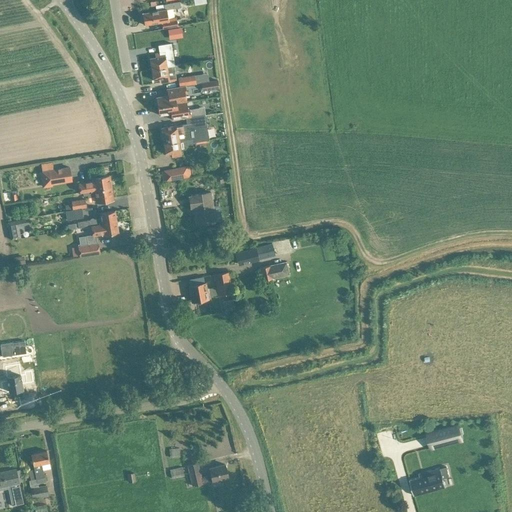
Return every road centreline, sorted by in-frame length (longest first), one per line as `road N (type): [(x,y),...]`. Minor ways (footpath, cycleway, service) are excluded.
road 1 (unclassified): [(213,379),(165,323),(129,120),(59,0)]
road 2 (unclassified): [(0,437),(180,405),(213,379)]
road 3 (unclassified): [(271,511),(254,444),(213,379)]
